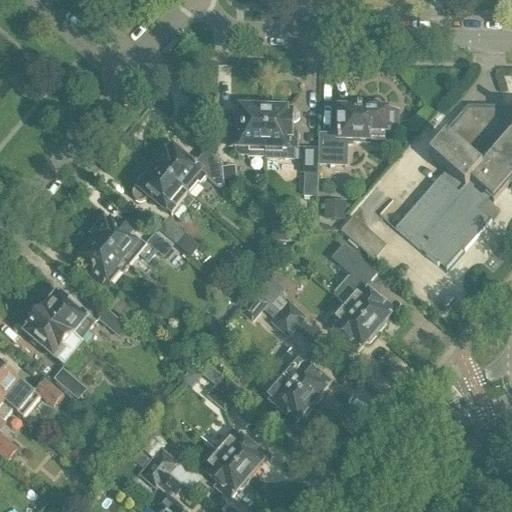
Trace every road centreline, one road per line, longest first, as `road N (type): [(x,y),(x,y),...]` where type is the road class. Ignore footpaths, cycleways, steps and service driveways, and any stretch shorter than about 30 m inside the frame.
road 1 (residential): [(511,39),(244,30),(197,0)]
road 2 (residential): [(0,238),(130,81)]
road 3 (residential): [(130,81),(32,0)]
road 4 (tertiary): [(345,511),(427,417)]
